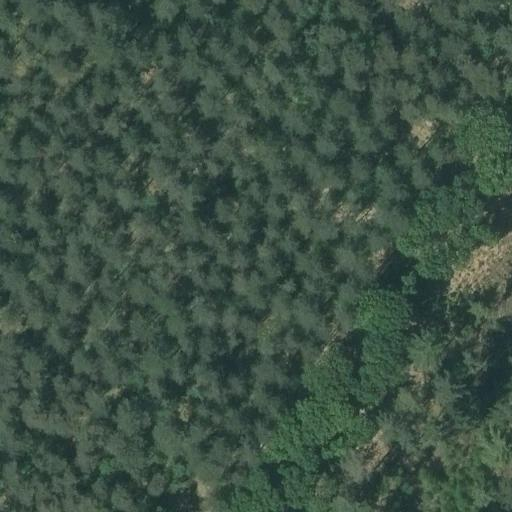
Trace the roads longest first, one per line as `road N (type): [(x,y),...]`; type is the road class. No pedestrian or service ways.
road 1 (track): [(446,168),(307,397)]
road 2 (track): [(446,168),(508,66),(511,28)]
road 3 (track): [(238,511),(307,397)]
